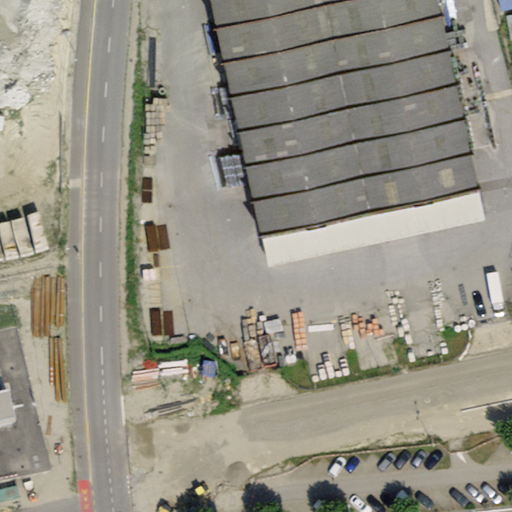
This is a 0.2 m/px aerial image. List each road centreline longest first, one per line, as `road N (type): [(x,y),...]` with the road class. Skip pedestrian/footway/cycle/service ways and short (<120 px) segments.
road 1 (unclassified): [(112,448),(109,242),(122,0)]
road 2 (unclassified): [(112,448),(511,364)]
